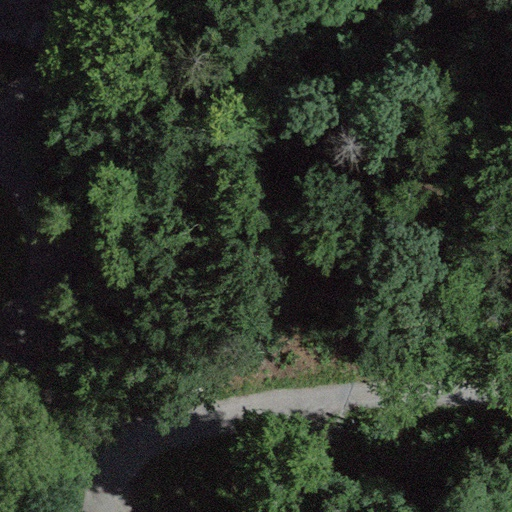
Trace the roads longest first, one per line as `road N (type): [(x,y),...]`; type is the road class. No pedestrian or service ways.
road 1 (track): [(90,444),(353,392),(511,389)]
road 2 (track): [(0,117),(159,0)]
road 3 (track): [(249,511),(336,396)]
